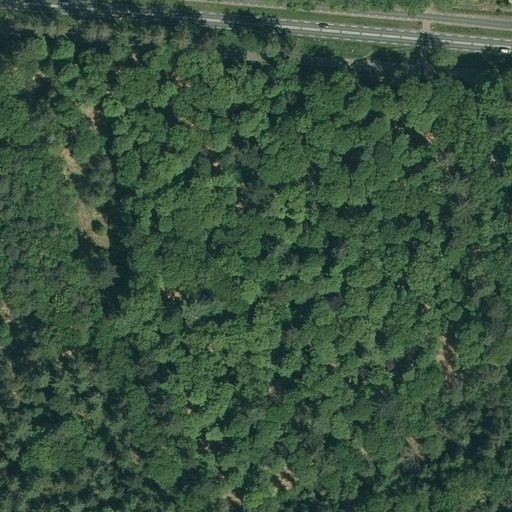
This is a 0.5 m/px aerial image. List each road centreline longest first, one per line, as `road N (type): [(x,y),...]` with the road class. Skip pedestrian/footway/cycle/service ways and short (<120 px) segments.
road 1 (unclassified): [(0,29),(511,77)]
road 2 (primary): [(511,47),(0,3)]
road 3 (track): [(418,277),(121,341)]
road 4 (unclassified): [(427,17),(239,0)]
road 5 (track): [(494,159),(469,219),(418,277)]
road 6 (track): [(0,368),(121,341)]
